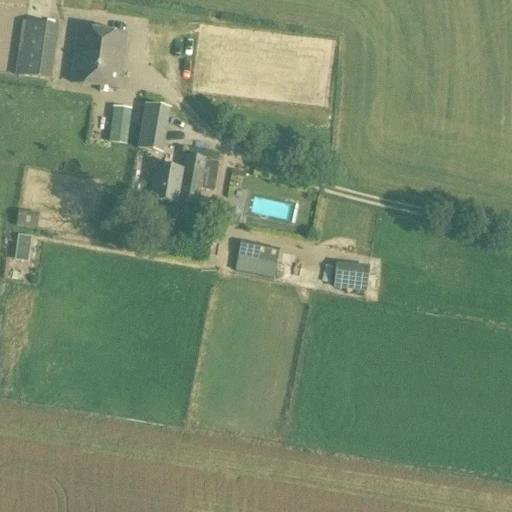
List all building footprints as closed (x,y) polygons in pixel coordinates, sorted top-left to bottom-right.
[(51,82),(58,27),(22,22),(14,77),(51,82)] [(264,47),(265,26),(250,25),(250,47),(264,47)] [(117,91),(125,38),(78,32),(71,84),(117,91)] [(161,154),(168,111),(145,107),(138,151),(161,154)] [(315,122),(316,139),(330,139),(329,122),(315,122)] [(195,207),(203,163),(185,160),(183,173),(155,168),(150,200),(160,202),(159,207),(174,210),(174,205),(177,205),(177,204),(195,207)] [(51,208),(37,197),(29,206),(43,218),(51,208)] [(18,237),(16,249),(30,251),(32,239),(18,237)] [(274,279),(279,254),(240,246),(235,272),(274,279)] [(366,292),(368,272),(336,268),(334,288),(366,292)]
